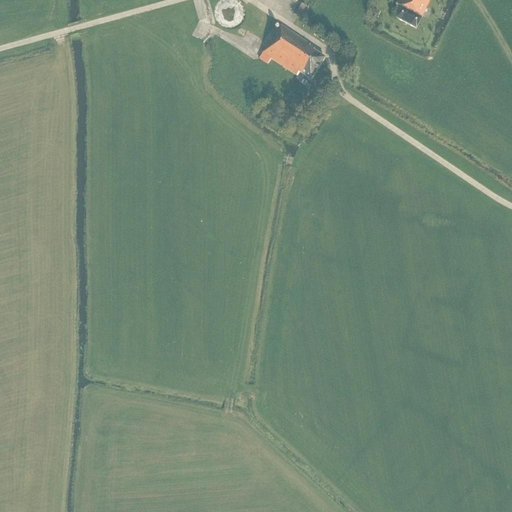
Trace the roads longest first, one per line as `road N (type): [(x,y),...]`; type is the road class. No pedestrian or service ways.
road 1 (track): [(0,49),(59,33),(65,131),(57,397)]
road 2 (track): [(59,33),(179,0)]
